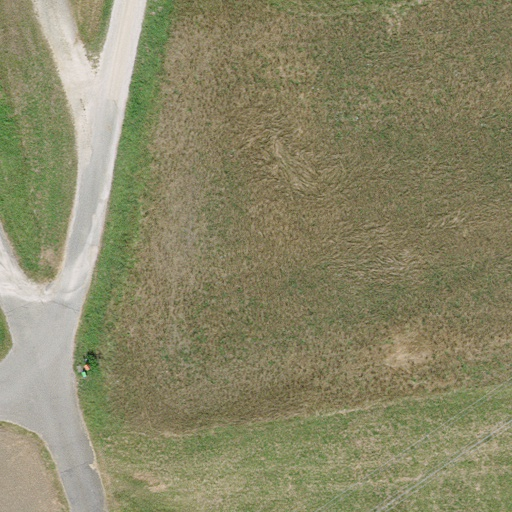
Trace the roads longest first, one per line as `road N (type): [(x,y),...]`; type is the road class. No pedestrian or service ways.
road 1 (track): [(117,0),(60,319),(34,383),(0,395)]
road 2 (track): [(75,511),(0,294)]
